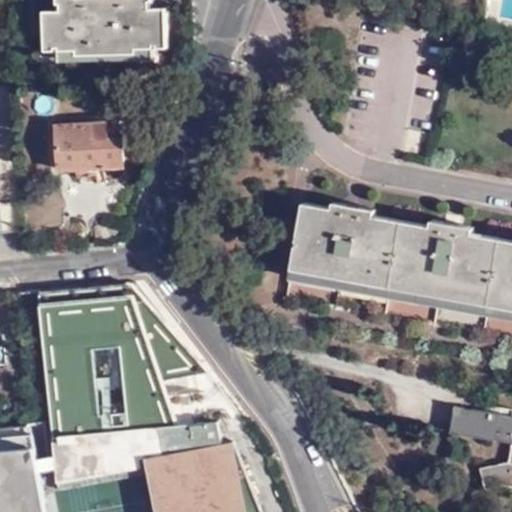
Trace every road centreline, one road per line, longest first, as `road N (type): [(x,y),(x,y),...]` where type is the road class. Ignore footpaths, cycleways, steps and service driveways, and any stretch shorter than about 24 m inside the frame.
road 1 (residential): [(144,254),(280,419),(317,511)]
road 2 (residential): [(235,0),(173,201),(144,254)]
road 3 (residential): [(0,271),(144,254)]
